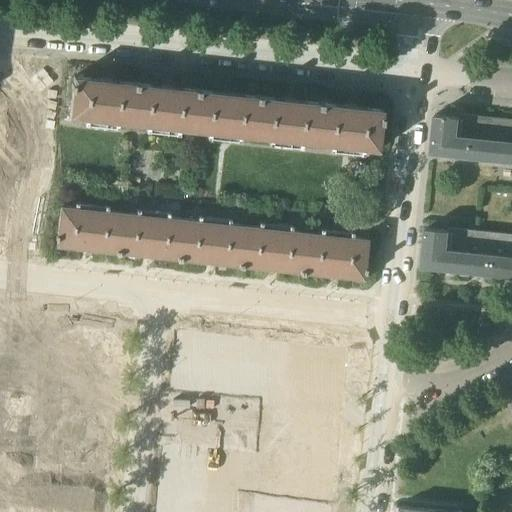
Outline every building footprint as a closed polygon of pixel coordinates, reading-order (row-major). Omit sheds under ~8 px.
[(0,242),(30,245),(49,75),(0,69),(0,242)] [(74,116),(104,120),(127,122),(127,123),(134,124),(134,123),(188,129),(188,130),(196,130),(249,135),(249,136),(257,137),(258,136),(311,142),(311,143),(315,143),(319,144),(319,143),(372,149),(377,150),(380,122),(381,122),(382,116),(380,116),(381,109),(378,109),(378,110),(356,107),(344,105),(343,106),(322,104),(322,102),(317,102),(317,103),(295,101),(295,100),(289,99),(283,99),(260,97),(260,95),(256,95),(255,96),(233,94),(233,93),(221,92),(221,93),(198,90),(198,89),(194,89),(193,90),(171,87),(166,86),(160,86),(159,86),(137,83),(137,82),(133,82),(132,83),(110,81),(110,80),(99,79),(98,79),(73,76),(72,83),(71,83),(70,89),(71,89),(68,117),(73,117),(74,116)] [(511,119),(458,113),(458,117),(435,114),(431,153),(511,161),(511,234),(448,228),(448,230),(426,228),(421,266),(461,271),(460,276),(469,277),(470,272),(486,273),(485,278),(495,279),(495,274),(511,276),(511,281),(511,119)] [(298,273),(300,273),(303,273),(303,272),(315,273),(315,274),(316,274),(316,268),(326,269),(325,275),(326,275),(326,277),(335,278),(336,276),(337,276),(338,271),(347,272),(346,277),(348,277),(359,278),(359,279),(362,279),(363,272),(364,272),(364,267),(363,267),(366,239),(362,238),(362,239),(352,238),(352,233),(349,232),(348,237),(322,234),(323,229),(319,229),(319,234),(309,233),(309,232),(305,232),(301,231),(301,232),(291,231),(291,226),(288,226),(287,231),(261,228),(261,223),(258,222),(257,227),(247,226),(248,226),(239,225),(229,224),(230,219),(227,219),(226,224),(200,221),(201,216),(197,216),(196,221),(187,220),(187,219),(182,219),(179,218),(178,219),(168,218),(169,213),(166,212),(165,217),(139,214),(139,210),(136,209),(135,214),(125,213),(121,212),(117,212),(107,211),(107,206),(104,206),(103,211),(77,208),(78,203),(74,202),(74,207),(63,206),(59,205),(56,234),(55,234),(54,239),(55,239),(55,246),(58,246),(69,247),(71,247),(71,242),(80,243),(80,248),(81,249),(81,250),(90,251),(91,250),(92,250),(92,244),(102,245),(101,250),(102,251),(102,250),(114,252),(114,253),(119,254),(119,252),(131,253),(131,254),(132,254),(133,249),(142,250),(141,255),(142,255),(142,257),(151,258),(152,256),(153,256),(154,251),(163,252),(162,257),(164,257),(175,258),(175,260),(180,260),(180,259),(192,260),(193,260),(194,255),(203,256),(202,262),(204,262),(204,264),(213,264),(213,263),(214,263),(215,263),(224,264),(225,264),(237,265),(237,266),(239,267),(241,267),(242,266),(253,267),(255,267),(255,262),(264,263),(264,268),(265,268),(265,270),(274,271),(275,270),(276,270),(276,264),(286,265),(285,271),(286,271),(286,270),(298,272),(298,273)] [(0,323),(0,368),(43,373),(32,475),(99,482),(114,336),(0,323)] [(181,343),(176,388),(271,398),(260,499),(333,507),(349,360),(181,343)] [(169,457),(163,511),(237,511),(243,465),(169,457)]
